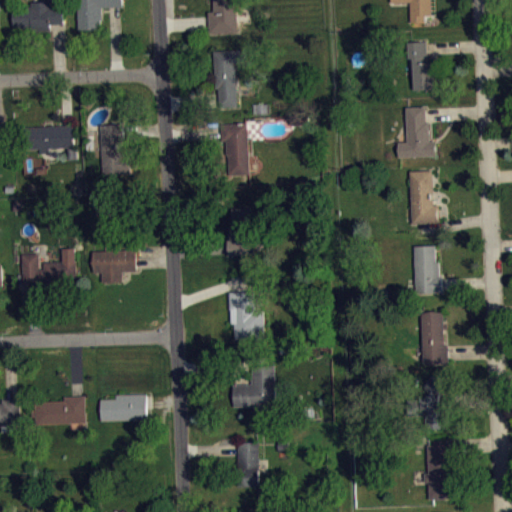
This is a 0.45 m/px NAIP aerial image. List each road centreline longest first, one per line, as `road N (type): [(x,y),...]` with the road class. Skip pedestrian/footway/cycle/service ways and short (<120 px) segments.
road 1 (residential): [(185,511),(160,0)]
road 2 (residential): [(502,511),(479,0)]
road 3 (residential): [(0,350),(182,346)]
road 4 (residential): [(0,79),(164,73)]
